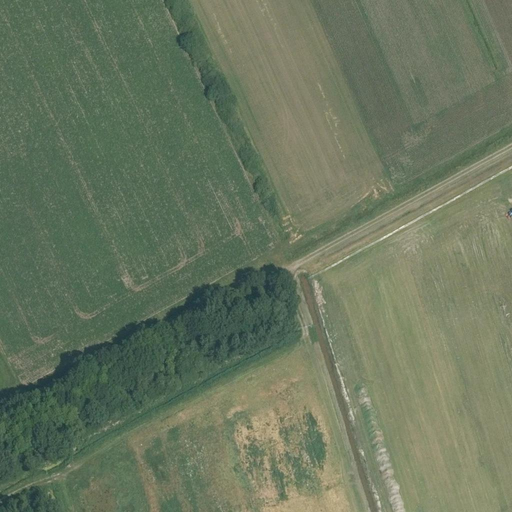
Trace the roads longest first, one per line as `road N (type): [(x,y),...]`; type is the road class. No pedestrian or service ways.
road 1 (track): [(0,498),(309,324),(292,269),(511,148)]
road 2 (track): [(292,269),(0,428)]
